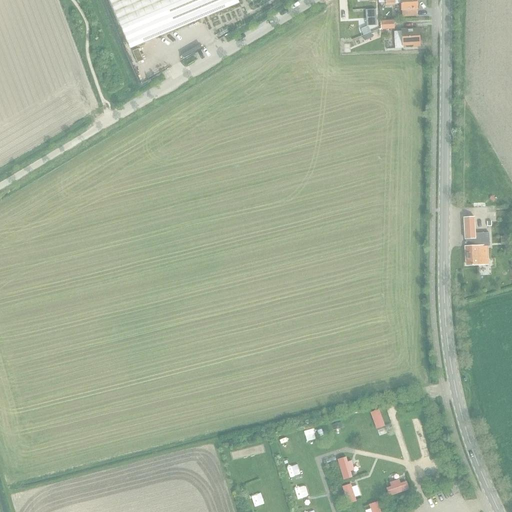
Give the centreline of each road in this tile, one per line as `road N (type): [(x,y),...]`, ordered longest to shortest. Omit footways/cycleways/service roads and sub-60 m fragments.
road 1 (tertiary): [(500,511),(476,461),(450,367),(445,0)]
road 2 (unclassified): [(0,185),(306,0)]
